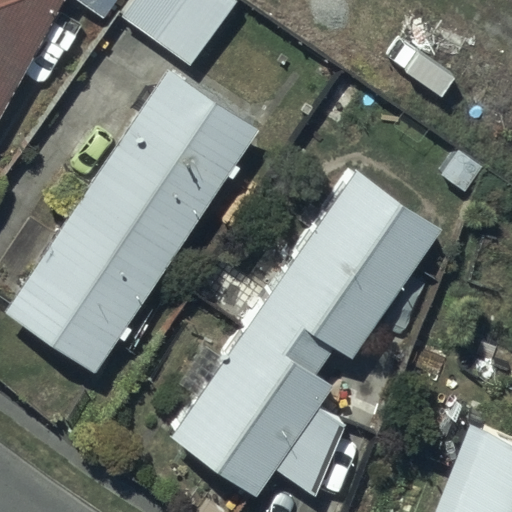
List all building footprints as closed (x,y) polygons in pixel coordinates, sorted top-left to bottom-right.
[(0,0),(0,102),(55,0),(0,0)] [(109,0),(79,0),(100,14),(109,0)] [(232,0),(127,0),(118,13),(185,64),(232,0)] [(161,64),(1,305),(92,366),(253,125),(161,64)] [(352,166),(169,433),(251,491),(270,464),(310,492),(342,422),(315,404),(329,382),(313,370),(331,344),(346,355),(436,225),(352,166)] [(511,511),(511,436),(468,418),(427,511),(511,511)]
